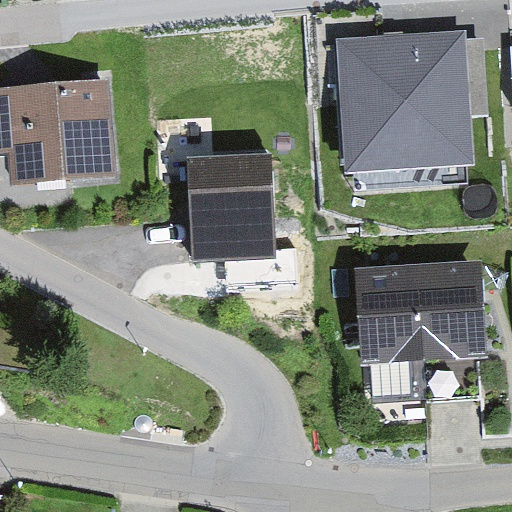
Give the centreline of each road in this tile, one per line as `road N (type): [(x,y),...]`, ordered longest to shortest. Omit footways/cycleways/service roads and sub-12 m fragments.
road 1 (residential): [(256,480),(266,427),(250,383),(0,250)]
road 2 (residential): [(0,26),(334,0)]
road 3 (residential): [(0,439),(256,480)]
road 4 (residential): [(305,487),(386,492),(511,482)]
